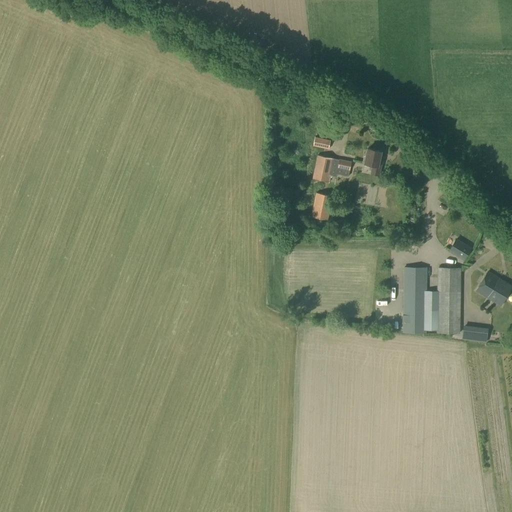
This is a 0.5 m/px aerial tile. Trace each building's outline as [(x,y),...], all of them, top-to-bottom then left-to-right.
[(329,149),(331,140),(315,137),(313,146),(329,149)] [(378,176),(382,159),(379,159),(381,152),(367,149),(364,164),(372,166),(370,174),(378,176)] [(348,177),(351,162),(317,155),(312,179),(333,183),(334,177),(337,177),(337,174),(348,177)] [(328,220),(333,195),(316,192),(311,216),(328,220)] [(464,259),(470,247),(455,239),(449,250),(464,259)] [(426,333),(426,267),(404,267),(403,333),(426,333)] [(460,333),(461,268),(438,267),(437,333),(460,333)] [(500,306),(511,287),(488,272),(476,291),(500,306)] [(486,343),(488,328),(463,325),(462,340),(486,343)]
